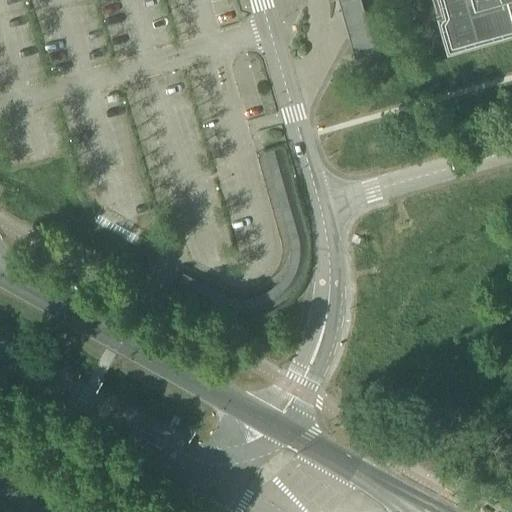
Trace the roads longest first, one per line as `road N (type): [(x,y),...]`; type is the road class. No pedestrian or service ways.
road 1 (unclassified): [(279,427),(0,276)]
road 2 (unclassified): [(0,355),(241,493)]
road 3 (unclassified): [(397,502),(279,427)]
